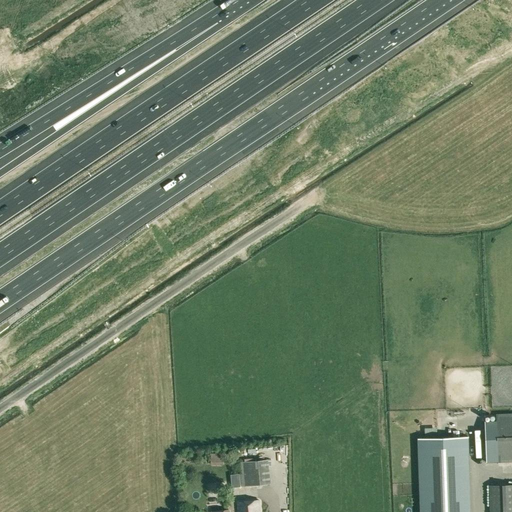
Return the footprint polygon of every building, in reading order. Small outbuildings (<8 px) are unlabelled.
[(511,414),(496,415),(498,464),(511,463),(511,414)] [(418,439),(420,511),(470,511),(468,437),(436,438),(418,439)] [(223,465),(223,453),(211,453),(211,465),(223,465)] [(271,484),(268,459),(238,462),(241,487),(271,484)] [(511,511),(511,484),(490,485),(490,511),(511,511)] [(237,502),(238,511),(260,511),(259,500),(237,502)]
